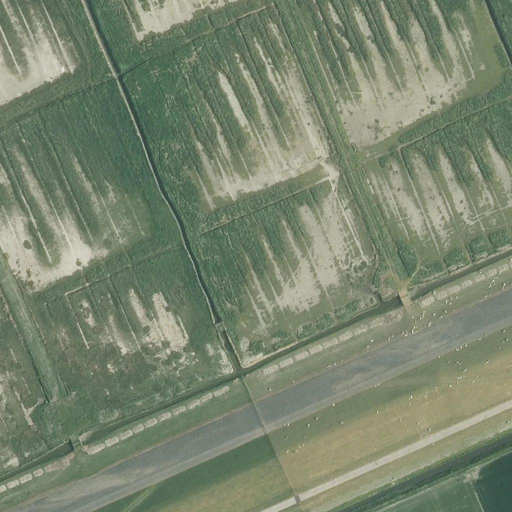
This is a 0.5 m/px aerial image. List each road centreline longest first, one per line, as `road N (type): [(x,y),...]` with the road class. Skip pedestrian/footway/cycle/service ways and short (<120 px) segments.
road 1 (track): [(80,511),(511,319)]
road 2 (track): [(511,371),(368,383)]
